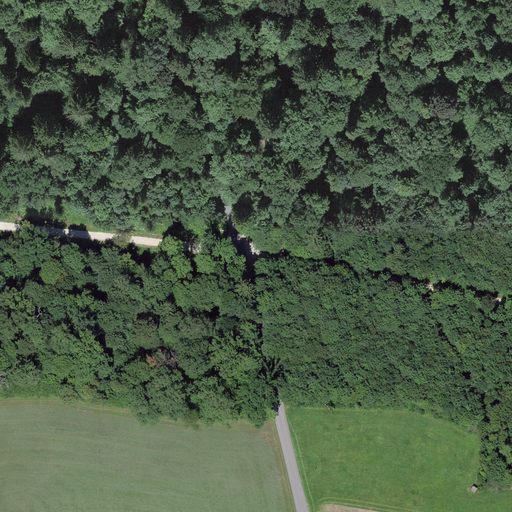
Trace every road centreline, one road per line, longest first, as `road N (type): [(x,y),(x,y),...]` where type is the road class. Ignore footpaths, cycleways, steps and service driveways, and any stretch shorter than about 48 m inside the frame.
road 1 (tertiary): [(181,0),(301,511)]
road 2 (track): [(511,304),(240,250),(0,223)]
